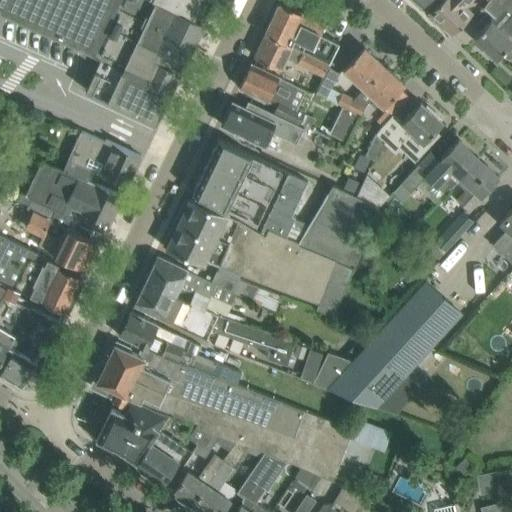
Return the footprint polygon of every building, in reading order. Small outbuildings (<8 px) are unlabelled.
[(0,0),(0,13),(100,59),(114,65),(171,91),(176,81),(214,0),(0,0)] [(415,0),(422,6),(425,3),(432,10),(442,0),(415,0)] [(429,12),(451,34),(472,13),(465,5),(469,0),(442,0),(432,10),(429,12)] [(511,38),(500,27),(511,14),(511,0),(488,0),(484,7),(494,16),(475,37),(486,47),(483,50),(491,58),(494,55),(497,58),(502,52),(507,56),(510,57),(511,56),(511,38)] [(326,23),(307,14),(280,1),(265,32),(287,43),(303,50),(329,63),(340,42),(321,33),(326,23)] [(287,56),(298,61),(303,50),(287,43),(265,32),(254,55),(281,68),(287,56)] [(363,87),(385,65),(364,46),(343,69),(363,87)] [(324,75),(328,65),(329,63),(303,50),(298,61),(298,62),(324,75)] [(99,61),(86,88),(156,123),(157,120),(171,91),(114,65),(100,59),(99,61)] [(289,103),(297,85),(252,63),(252,62),(251,62),(239,86),(240,87),(240,86),(277,104),(280,98),(289,103)] [(331,87),(340,70),(328,65),(324,75),(316,92),(326,98),(331,87)] [(384,106),(405,84),(385,65),(363,87),(354,98),(349,109),(361,115),(366,104),(374,97),(384,106)] [(349,109),(354,98),(341,92),(336,103),(349,109)] [(299,124),(305,111),(289,103),(280,98),(277,104),(273,112),(299,124)] [(299,124),(273,112),(248,100),(245,107),(232,101),(221,123),(265,144),(271,130),(296,143),(304,126),(299,124)] [(376,131),(365,154),(370,157),(374,159),(385,141),(394,151),(412,132),(427,146),(439,133),(435,129),(443,121),(420,100),(402,120),(394,113),(393,112),(392,113),(382,124),(376,131)] [(387,109),(377,120),(382,124),(392,113),(387,109)] [(343,139),(347,131),(333,124),(330,132),(343,139)] [(128,183),(141,155),(106,138),(105,140),(81,129),(63,169),(52,164),(52,166),(64,171),(87,181),(88,178),(92,169),(100,172),(101,170),(128,183)] [(296,217),(291,214),(308,180),(218,137),(202,172),(193,191),(196,192),(194,197),(240,218),(265,233),(268,226),(287,235),(296,217)] [(401,182),(394,191),(403,199),(410,191),(425,175),(437,185),(445,193),(457,181),(479,157),(458,138),(440,158),(437,161),(427,172),(418,163),(401,182)] [(356,164),(364,169),(370,157),(362,153),(356,164)] [(479,157),(457,181),(466,189),(457,200),(468,210),(500,176),(479,157)] [(96,182),(88,178),(87,181),(64,171),(52,166),(45,163),(30,195),(21,191),(17,200),(24,203),(29,205),(33,198),(56,209),(60,199),(72,205),(106,221),(109,223),(122,195),(96,182)] [(367,200),(376,180),(367,173),(356,195),(367,200)] [(349,177),(344,188),(353,192),(358,181),(349,177)] [(299,240),(354,264),(379,205),(367,200),(356,195),(333,184),(299,240)] [(265,233),(240,218),(194,197),(194,198),(190,197),(166,247),(205,260),(206,259),(220,264),(240,272),(318,302),(316,307),(333,314),(354,264),(299,240),(287,235),(268,226),(265,233)] [(95,244),(97,241),(66,226),(71,216),(68,215),(56,209),(33,198),(29,205),(24,203),(35,208),(26,227),(42,235),(38,245),(83,267),(86,268),(94,251),(92,250),(95,244)] [(511,261),(511,207),(500,221),(507,228),(492,244),(511,261)] [(463,210),(436,239),(447,250),(474,220),(463,210)] [(59,264),(60,262),(0,233),(0,279),(7,283),(64,310),(66,311),(67,307),(52,300),(63,277),(79,284),(80,281),(78,280),(81,274),(59,264)] [(205,308),(243,321),(245,317),(228,311),(236,292),(251,299),(275,309),(282,295),(254,283),(238,277),(240,272),(220,264),(212,280),(187,268),(158,255),(158,254),(146,279),(205,308)] [(377,407),(464,312),(426,278),(351,362),(328,387),(329,389),(377,407)] [(296,340),(243,321),(205,308),(146,279),(134,303),(207,337),(211,329),(269,349),(267,357),(288,365),(296,340)] [(0,359),(31,306),(2,293),(0,296),(0,359)] [(38,374),(62,320),(31,306),(0,359),(0,371),(22,384),(31,371),(38,374)] [(125,322),(120,334),(143,345),(148,347),(179,359),(185,361),(193,364),(198,353),(201,345),(191,340),(187,350),(183,349),(184,345),(154,333),(159,324),(131,311),(125,322)] [(356,417),(352,428),(341,423),(305,409),(214,373),(185,361),(178,359),(148,347),(143,345),(138,354),(132,351),(128,350),(129,348),(128,346),(119,342),(117,343),(116,344),(115,343),(106,362),(97,381),(98,381),(97,384),(98,386),(116,394),(113,400),(124,405),(129,396),(143,403),(170,413),(197,422),(195,426),(207,431),(219,435),(235,440),(237,440),(248,445),(264,451),(285,458),(302,466),(321,475),(333,480),(340,461),(360,470),(362,468),(367,470),(376,447),(384,450),(392,430),(356,417)] [(297,342),(293,354),(302,357),(306,345),(297,342)] [(327,351),(314,383),(327,388),(328,387),(351,362),(347,358),(327,351)] [(198,353),(193,364),(214,373),(219,361),(198,353)] [(124,405),(121,411),(111,406),(96,439),(114,447),(114,446),(136,461),(170,413),(143,403),(129,396),(124,405)] [(160,428),(170,413),(136,461),(136,462),(164,482),(188,447),(180,441),(178,443),(160,430),(161,428),(160,428)] [(197,442),(207,431),(195,426),(188,436),(197,442)] [(204,456),(219,435),(207,431),(197,442),(193,448),(204,456)] [(248,445),(237,440),(235,440),(223,458),(224,459),(193,504),(205,511),(222,511),(232,499),(218,489),(245,450),(248,445)] [(188,469),(173,490),(193,504),(224,459),(223,458),(213,451),(206,462),(207,463),(198,476),(188,469)] [(241,502),(234,511),(271,511),(272,511),(260,503),(269,489),(272,491),(292,461),(285,458),(264,451),(261,456),(240,487),(247,492),(241,502)] [(465,456),(456,465),(465,473),(473,465),(465,456)] [(321,475),(302,466),(295,476),(313,488),(321,475)] [(327,511),(335,501),(351,511),(354,511),(366,495),(343,485),(333,502),(324,503),(317,511),(327,511)] [(294,511),(306,511),(316,499),(307,493),(294,511)] [(505,511),(503,501),(481,506),(482,511),(505,511)] [(456,511),(455,503),(451,504),(434,509),(434,511),(456,511)]
